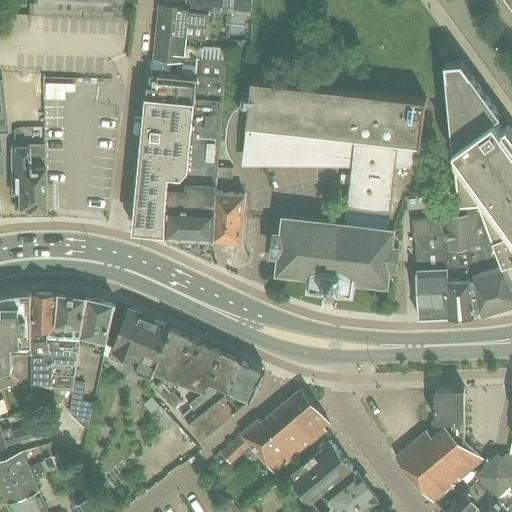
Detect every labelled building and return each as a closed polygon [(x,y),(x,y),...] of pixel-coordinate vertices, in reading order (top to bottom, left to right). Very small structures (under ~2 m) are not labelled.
[(35,0),(34,15),(133,21),(135,0),(35,0)] [(160,4),(157,31),(186,33),(189,34),(202,34),(203,25),(205,25),(205,22),(209,21),(210,13),(207,11),(207,9),(229,11),(229,0),(189,0),(188,7),(180,6),(160,4)] [(157,31),(154,57),(177,59),(175,73),(180,73),(198,75),(200,60),(201,47),(185,46),(186,33),(157,31)] [(214,235),(217,191),(218,176),(219,166),(225,77),(226,63),(200,60),(198,75),(199,75),(190,167),(181,176),(170,175),(167,232),(168,232),(181,233),(212,234),(214,235)] [(509,280),(511,285),(511,128),(508,123),(503,127),(460,68),(446,69),(459,204),(479,202),(481,207),(479,207),(481,212),(501,264),(508,280),(509,280)] [(199,75),(198,75),(180,73),(159,71),(158,84),(149,83),(144,125),(148,126),(145,148),(143,147),(135,228),(144,229),(144,230),(158,231),(158,230),(166,231),(166,232),(167,232),(170,175),(181,176),(190,167),(199,75)] [(247,124),(245,142),(353,155),(351,174),(342,173),(341,177),(341,182),(350,183),(346,222),(389,227),(397,160),(419,163),(421,145),(427,97),(341,87),(253,77),(251,96),(248,115),(248,119),(247,124)] [(13,143),(14,190),(15,190),(16,207),(26,207),(26,208),(30,208),(32,212),(40,212),(42,208),(46,208),(45,164),(43,164),(42,164),(42,143),(13,143)] [(219,166),(218,176),(233,177),(234,167),(219,166)] [(217,191),(214,235),(214,238),(242,240),(246,193),(217,191)] [(511,285),(509,280),(508,280),(501,264),(481,212),(468,213),(471,246),(473,262),(482,312),(511,302),(511,285)] [(418,268),(417,268),(419,316),(451,314),(449,262),(451,248),(471,246),(468,213),(413,218),(414,236),(415,236),(418,268)] [(390,266),(396,267),(399,245),(393,245),(394,231),(395,231),(395,227),(391,227),(389,227),(346,222),(288,215),(288,214),(284,214),(284,218),(283,231),(276,231),(274,253),(280,253),(278,267),(278,271),(281,271),(308,274),(312,274),(312,279),(315,279),(350,283),(353,284),(354,279),(356,280),(385,283),(388,284),(389,280),(388,280),(390,266)] [(451,248),(449,262),(451,314),(476,313),(482,312),(473,262),(471,246),(451,248)] [(33,384),(33,309),(33,289),(16,290),(7,292),(2,293),(2,296),(0,296),(0,370),(3,370),(10,368),(25,384),(33,384)] [(57,326),(59,290),(33,289),(33,309),(33,384),(33,385),(37,389),(52,389),(54,358),(45,358),(45,326),(57,326)] [(75,380),(81,342),(88,295),(59,290),(57,326),(45,326),(45,358),(54,358),(52,389),(74,390),(70,411),(85,426),(89,426),(93,402),(81,399),(86,382),(75,380)] [(104,352),(117,301),(88,295),(81,342),(97,346),(95,350),(104,352)] [(112,355),(111,357),(127,363),(131,353),(139,356),(138,359),(141,360),(136,372),(152,378),(157,364),(172,324),(129,306),(114,346),(115,347),(112,355)] [(170,374),(156,386),(175,407),(183,400),(177,393),(176,392),(186,375),(195,378),(210,383),(224,348),(172,324),(157,364),(171,370),(170,374)] [(106,343),(104,352),(112,355),(115,347),(114,346),(106,343)] [(224,348),(210,383),(227,390),(229,387),(242,357),(224,348)] [(242,357),(229,387),(251,397),(252,397),(253,397),(266,368),(242,357)] [(0,387),(17,382),(3,370),(0,370),(0,387)] [(193,406),(183,414),(189,422),(207,407),(226,392),(227,390),(210,383),(208,389),(191,403),(193,406)] [(207,407),(189,422),(203,437),(237,410),(236,409),(251,397),(229,387),(227,390),(226,392),(207,407)] [(223,451),(231,461),(252,443),(276,472),(326,430),(324,426),(330,422),(319,408),(302,387),(298,390),(262,421),(260,418),(243,432),(243,433),(223,451)] [(160,403),(153,396),(146,403),(153,410),(160,403)] [(160,403),(153,410),(168,427),(176,420),(160,403)] [(0,446),(6,445),(34,436),(31,425),(13,430),(12,426),(1,429),(0,424),(0,446)] [(428,430),(396,456),(409,471),(416,480),(432,500),(452,484),(450,482),(457,476),(459,478),(483,458),(466,442),(463,439),(447,425),(433,436),(428,430)] [(354,467),(331,439),(288,475),(311,502),(354,467)] [(32,472),(35,478),(46,473),(42,461),(30,466),(23,450),(0,459),(0,480),(1,484),(32,472)] [(52,457),(45,460),(50,472),(57,469),(52,457)] [(446,511),(447,511),(510,511),(511,510),(511,466),(503,457),(494,457),(478,474),(480,476),(446,511)] [(363,511),(380,500),(356,469),(324,494),(333,505),(324,511),(321,511),(314,502),(300,511),(363,511)] [(27,511),(46,504),(35,478),(32,472),(1,484),(12,511),(27,511)] [(105,511),(94,494),(78,504),(82,511),(105,511)]
